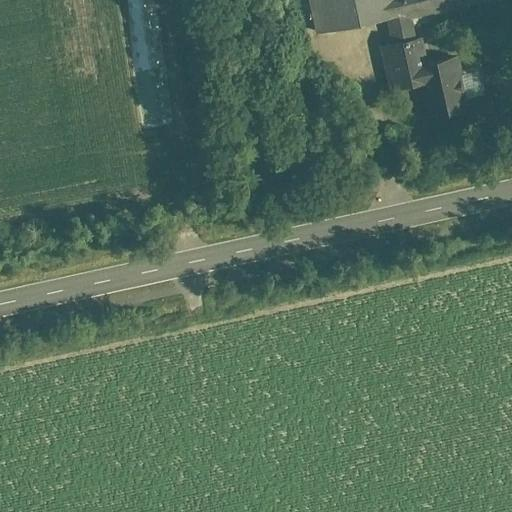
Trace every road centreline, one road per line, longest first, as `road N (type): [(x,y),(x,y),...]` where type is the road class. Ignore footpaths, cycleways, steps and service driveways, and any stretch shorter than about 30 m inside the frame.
road 1 (tertiary): [(0,306),(511,197)]
road 2 (unknown): [(358,48),(409,219)]
